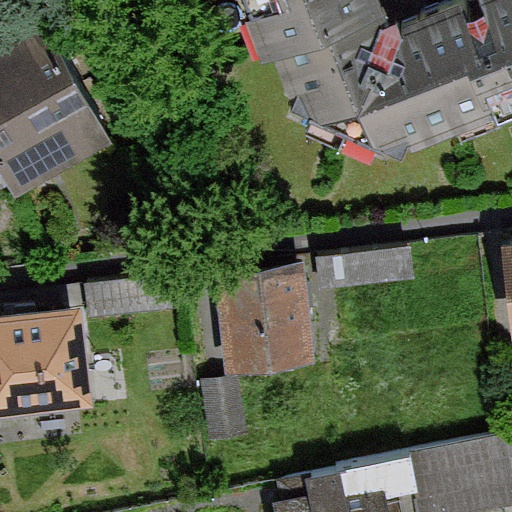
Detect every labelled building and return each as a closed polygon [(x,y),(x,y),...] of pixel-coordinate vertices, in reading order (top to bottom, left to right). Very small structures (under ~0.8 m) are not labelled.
[(410,132),(474,108),(433,0),(424,0),(383,15),(377,0),(245,0),(260,38),(270,34),(292,92),(375,134),(406,122),(410,132)] [(511,93),(511,0),(433,0),(474,108),(511,93)] [(0,163),(14,187),(106,134),(30,3),(0,20),(0,163)] [(511,230),(502,232),(511,317),(511,230)] [(408,243),(317,248),(319,280),(410,275),(408,243)] [(299,254),(212,265),(224,364),(311,354),(299,254)] [(166,271),(86,279),(89,311),(169,303),(166,271)] [(78,296),(0,304),(0,401),(89,392),(78,296)] [(216,373),(199,376),(209,434),(245,429),(235,370),(216,373)] [(511,482),(500,427),(374,454),(386,511),(426,511),(511,493),(511,482)] [(386,511),(374,454),(278,475),(282,492),(272,494),(275,511),(386,511)]
